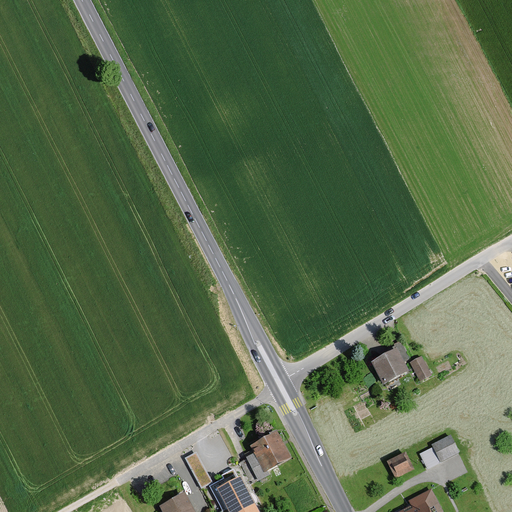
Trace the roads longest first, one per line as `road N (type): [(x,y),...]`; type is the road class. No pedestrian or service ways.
road 1 (secondary): [(81,0),(281,388)]
road 2 (unclassified): [(511,242),(281,388)]
road 3 (residential): [(123,480),(281,388)]
road 4 (secondary): [(281,388),(344,511)]
